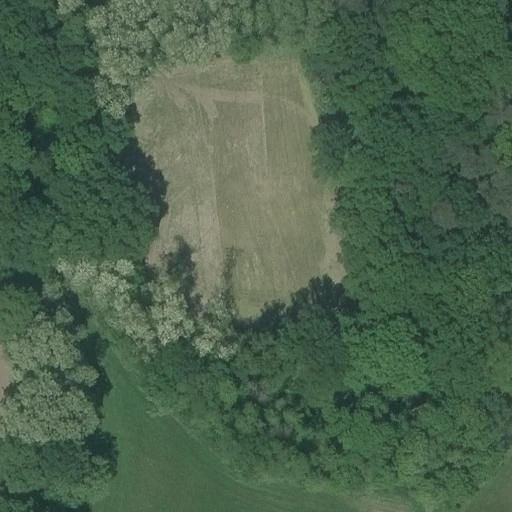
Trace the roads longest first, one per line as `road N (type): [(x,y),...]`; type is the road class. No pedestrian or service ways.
road 1 (track): [(49,511),(60,440),(61,322),(49,182),(55,14)]
road 2 (track): [(185,0),(55,14)]
